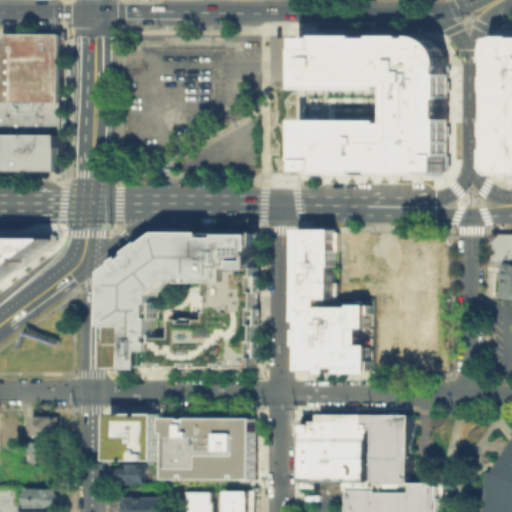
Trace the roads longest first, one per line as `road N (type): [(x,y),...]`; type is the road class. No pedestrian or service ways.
road 1 (residential): [(92,391),(511,393)]
road 2 (primary): [(426,14),(184,13)]
road 3 (residential): [(282,203),(281,392)]
road 4 (residential): [(469,214),(469,393)]
road 5 (primary): [(282,203),(433,206)]
road 6 (primary): [(134,203),(282,203)]
road 7 (secondary): [(91,511),(92,391)]
road 8 (residential): [(281,392),(278,511)]
